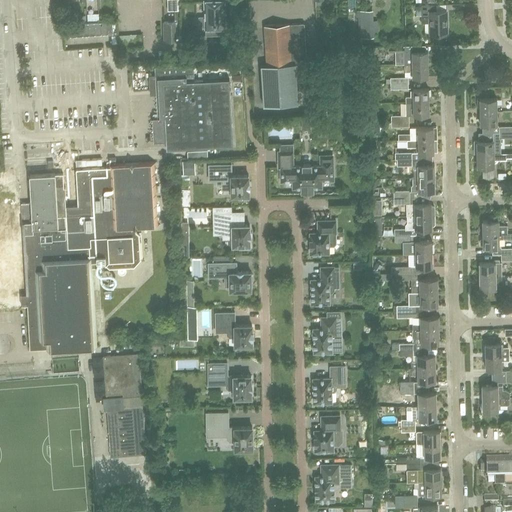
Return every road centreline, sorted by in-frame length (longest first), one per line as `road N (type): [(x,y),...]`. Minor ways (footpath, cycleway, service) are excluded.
road 1 (residential): [(296,204),(304,511)]
road 2 (residential): [(270,511),(262,205)]
road 3 (residential): [(452,202),(449,102),(459,78),(498,42)]
road 4 (residential): [(457,446),(454,323)]
road 5 (residential): [(454,323),(452,202)]
